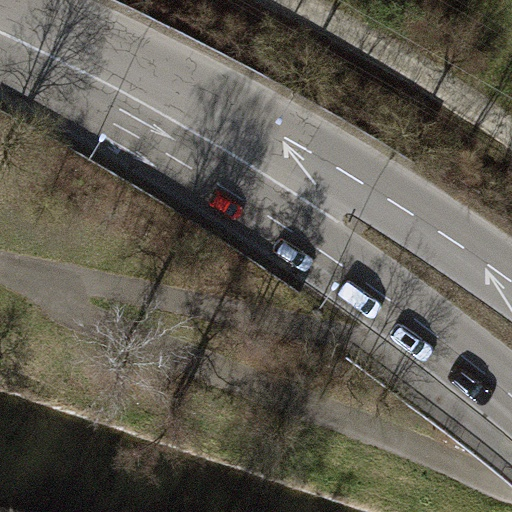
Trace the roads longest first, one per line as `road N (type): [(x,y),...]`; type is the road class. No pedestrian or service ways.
road 1 (tertiary): [(0,32),(330,207)]
road 2 (tertiary): [(330,207),(435,334),(511,395)]
road 3 (tertiary): [(511,281),(330,207)]
